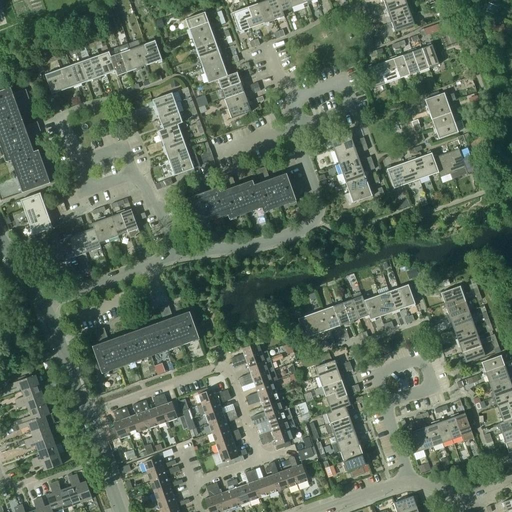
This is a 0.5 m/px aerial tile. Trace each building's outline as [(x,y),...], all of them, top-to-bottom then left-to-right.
[(274,19),(267,0),(266,0),(258,3),(265,25),(270,23),(269,21),(274,19)] [(278,0),(267,0),(274,19),(280,17),(281,19),(284,18),(284,16),(285,16),(284,13),(283,13),(278,0)] [(289,0),(278,0),(283,13),(284,13),(287,12),(287,10),(292,8),(289,0)] [(306,0),(289,0),(292,8),(303,4),(304,6),(308,4),(306,0)] [(408,6),(406,0),(394,0),(385,3),(387,9),(385,10),(387,14),(408,6)] [(265,25),(258,3),(248,6),(252,16),(246,18),(250,28),(261,24),(262,26),(265,25)] [(486,11),(492,13),(495,6),(489,3),(486,11)] [(245,30),(250,28),(246,18),(252,16),(248,6),(232,12),(239,31),(240,31),(241,33),(245,32),(245,30)] [(412,15),(408,6),(387,14),(388,18),(390,17),(392,23),(412,15)] [(209,22),(207,16),(209,15),(208,12),(206,13),(206,12),(186,19),(189,29),(209,22)] [(415,25),(412,15),(392,23),(394,28),(392,29),(393,33),(395,32),(415,25)] [(502,19),(494,16),(492,22),(499,25),(502,19)] [(158,29),(165,27),(162,20),(156,22),(158,29)] [(211,28),(209,22),(189,29),(193,39),(215,31),(214,27),(211,28)] [(437,24),(424,29),(426,36),(440,30),(437,24)] [(216,34),(215,31),(193,39),(196,48),(216,41),(214,35),(216,34)] [(380,39),(373,41),(375,47),(382,45),(380,39)] [(156,40),(145,44),(149,54),(143,56),(146,66),(158,62),(159,64),(162,63),(162,61),(163,60),(156,40)] [(218,47),(216,41),(196,48),(200,58),(222,50),(220,46),(218,47)] [(428,46),(422,48),(429,68),(440,65),(432,45),(431,43),(427,44),(428,46)] [(134,73),(137,71),(130,49),(129,49),(128,44),(118,48),(127,73),(133,71),(134,73)] [(145,44),(130,49),(137,71),(142,70),(142,68),(146,66),(143,56),(149,54),(145,44)] [(111,56),(117,73),(116,73),(118,77),(119,76),(119,78),(123,77),(122,75),(127,73),(118,48),(109,51),(111,56)] [(416,49),(412,50),(420,72),(429,68),(422,48),(417,50),(416,49)] [(223,54),(222,50),(200,58),(204,70),(224,63),(221,54),(223,54)] [(409,53),(403,55),(410,75),(420,72),(412,50),(408,51),(409,53)] [(109,51),(99,55),(106,75),(112,73),(112,74),(116,73),(117,73),(111,56),(109,51)] [(99,55),(89,58),(97,80),(101,79),(101,77),(106,75),(99,55)] [(397,55),(393,57),(400,79),(410,75),(403,55),(398,57),(397,55)] [(387,72),(382,74),(385,84),(400,79),(393,57),(389,58),(389,60),(384,62),(387,72)] [(89,58),(80,62),(87,82),(93,80),(93,81),(97,80),(89,58)] [(80,62),(70,65),(78,87),(82,86),(81,84),(87,82),(80,62)] [(375,87),(385,84),(382,74),(387,72),(384,62),(373,66),(372,64),(368,66),(369,68),(368,68),(375,87)] [(35,65),(37,69),(38,74),(38,73),(45,71),(43,63),(35,65)] [(227,71),(224,63),(204,70),(209,83),(218,80),(230,75),(230,74),(229,71),(227,71)] [(70,65),(61,69),(64,79),(59,81),(62,91),(73,87),(74,88),(78,87),(70,65)] [(57,95),(56,93),(62,91),(59,81),(64,79),(61,69),(45,74),(52,95),(53,94),(54,96),(57,95)] [(230,74),(230,75),(218,80),(221,89),(244,81),(242,77),(240,78),(238,72),(230,74)] [(245,85),(244,81),(221,89),(224,98),(244,90),(243,86),(245,85)] [(0,127),(23,119),(18,103),(30,99),(27,90),(14,94),(12,88),(0,91),(0,127)] [(247,97),(244,90),(224,98),(228,109),(250,101),(249,96),(247,97)] [(154,111),(176,103),(172,93),(152,100),(154,106),(153,107),(154,111)] [(427,111),(449,103),(457,101),(454,94),(446,97),(445,94),(446,94),(445,93),(425,100),(427,106),(426,107),(427,111)] [(478,96),(471,98),(473,104),(480,102),(478,96)] [(252,104),(250,101),(228,109),(231,119),(252,111),(250,105),(252,104)] [(179,113),(176,103),(154,111),(156,114),(157,114),(159,120),(179,113)] [(452,113),(449,103),(427,111),(428,115),(430,114),(432,120),(452,113)] [(208,111),(205,105),(198,108),(201,114),(208,111)] [(179,113),(159,120),(161,125),(160,126),(161,129),(161,130),(178,124),(183,122),(179,113)] [(434,130),(456,123),(452,113),(432,120),(434,125),(432,126),(434,130)] [(12,160),(35,152),(29,135),(41,131),(38,121),(25,126),(23,119),(0,127),(0,141),(7,162),(12,160)] [(459,132),(456,123),(434,130),(435,134),(437,133),(439,139),(459,132)] [(178,124),(161,130),(161,129),(158,130),(158,132),(157,133),(158,136),(160,135),(162,141),(181,134),(178,124)] [(352,132),(350,133),(350,132),(330,139),(334,149),(343,145),(345,151),(356,147),(352,136),(353,136),(352,132)] [(185,143),(181,134),(162,141),(164,146),(162,147),(163,151),(185,143)] [(190,159),(185,143),(163,151),(165,155),(166,154),(169,160),(179,156),(181,162),(190,159)] [(345,151),(343,145),(334,149),(339,164),(361,156),(359,152),(358,153),(356,147),(345,151)] [(454,150),(446,153),(453,173),(466,168),(460,151),(459,148),(458,148),(457,147),(454,148),(454,150)] [(467,148),(460,151),(466,168),(468,173),(475,171),(467,148)] [(39,150),(35,152),(12,160),(24,193),(51,183),(45,167),(57,162),(54,153),(42,157),(39,150)] [(428,154),(422,156),(429,176),(439,173),(433,155),(432,152),(431,153),(431,151),(427,152),(428,154)] [(441,177),(453,173),(446,153),(437,156),(437,154),(433,155),(439,173),(441,177)] [(179,156),(169,160),(173,171),(171,172),(172,175),(174,175),(174,176),(194,169),(190,159),(181,162),(179,156)] [(362,160),(361,156),(339,164),(342,173),(362,166),(360,161),(362,160)] [(419,180),(429,176),(422,156),(416,158),(416,157),(412,158),(419,180)] [(409,161),(403,163),(406,173),(401,175),(404,185),(419,180),(412,158),(408,160),(409,161)] [(401,175),(406,173),(403,163),(392,167),(392,165),(387,167),(388,168),(387,169),(394,188),(404,185),(401,175)] [(261,183),(255,185),(262,208),(263,212),(296,201),(286,173),(270,179),(266,166),(256,170),(261,183)] [(364,172),(362,166),(342,173),(346,183),(368,175),(366,171),(364,172)] [(474,178),(483,175),(481,170),(472,173),(474,178)] [(236,186),(232,173),(222,177),(227,190),(220,192),(228,215),(230,219),(262,208),(255,185),(253,180),(236,186)] [(369,179),(368,175),(346,183),(349,193),(369,186),(367,180),(369,179)] [(168,178),(155,183),(157,188),(170,184),(168,178)] [(196,226),(228,215),(220,192),(219,187),(202,193),(198,181),(188,184),(192,196),(186,199),(196,226)] [(371,192),(369,186),(349,193),(345,194),(349,204),(353,203),(373,196),(373,195),(374,194),(373,191),(371,192)] [(37,212),(47,209),(43,197),(45,197),(43,193),(41,193),(21,200),(25,210),(35,207),(37,212)] [(410,205),(407,198),(400,201),(403,208),(410,205)] [(37,212),(35,207),(25,210),(30,225),(52,217),(51,213),(49,214),(47,209),(37,212)] [(125,210),(120,211),(128,233),(130,238),(136,237),(136,235),(140,233),(131,209),(125,211),(125,210)] [(118,236),(128,233),(120,211),(116,213),(117,215),(111,217),(118,236)] [(53,221),(52,217),(30,225),(33,235),(54,228),(52,222),(53,221)] [(106,218),(105,217),(101,218),(109,240),(118,236),(111,217),(106,218)] [(93,226),(99,243),(109,240),(101,218),(98,219),(98,221),(92,224),(93,226)] [(101,248),(99,243),(93,226),(90,227),(90,229),(84,231),(87,241),(82,243),(85,253),(101,248)] [(75,257),(76,257),(85,253),(82,243),(87,241),(84,231),(73,235),(72,233),(69,235),(69,237),(68,237),(75,257)] [(218,238),(217,236),(216,231),(209,233),(211,237),(212,240),(218,238)] [(56,241),(63,261),(75,257),(68,237),(56,241)] [(47,243),(44,244),(44,246),(43,246),(50,266),(63,261),(56,241),(48,244),(47,243)] [(419,276),(416,268),(409,270),(412,279),(419,276)] [(408,284),(398,287),(405,307),(410,305),(411,307),(415,305),(414,304),(415,303),(408,284)] [(456,304),(466,301),(460,285),(440,292),(440,293),(438,293),(440,297),(442,296),(444,302),(454,299),(456,304)] [(398,287),(388,291),(396,312),(400,311),(399,309),(405,307),(398,287)] [(388,291),(379,294),(382,304),(377,306),(380,316),(392,312),(392,313),(396,312),(388,291)] [(379,294),(363,300),(369,317),(370,320),(371,321),(375,320),(374,318),(380,316),(377,306),(382,304),(379,294)] [(361,295),(351,299),(359,319),(364,317),(365,319),(369,317),(363,300),(361,295)] [(351,299),(342,302),(350,324),(354,323),(353,321),(359,319),(351,299)] [(469,310),(466,301),(456,304),(454,299),(444,302),(448,313),(446,314),(447,318),(469,310)] [(342,302),(332,306),(340,326),(345,324),(346,326),(350,324),(342,302)] [(199,339),(190,312),(173,317),(169,305),(160,308),(164,321),(158,323),(167,350),(199,339)] [(334,328),(340,326),(332,306),(323,309),(331,331),(335,330),(334,328)] [(323,309),(313,313),(298,318),(305,338),(306,338),(306,340),(310,338),(309,337),(326,331),(327,332),(331,331),(323,309)] [(475,326),(469,310),(447,318),(449,322),(451,321),(453,327),(463,324),(465,329),(475,326)] [(141,329),(136,316),(127,319),(131,332),(125,335),(135,361),(167,350),(158,323),(141,329)] [(465,329),(463,324),(453,327),(457,338),(454,339),(456,343),(478,335),(475,326),(465,329)] [(109,340),(104,328),(104,327),(95,331),(99,344),(93,346),(102,373),(135,361),(125,335),(109,340)] [(481,345),(478,335),(456,343),(457,347),(459,346),(461,352),(481,345)] [(246,359),(263,353),(259,343),(243,349),(245,354),(232,359),(234,364),(234,361),(240,359),(241,363),(247,361),(246,359)] [(485,355),(481,345),(461,352),(464,358),(462,359),(463,362),(465,362),(485,355)] [(234,364),(236,368),(248,364),(250,369),(271,361),(268,352),(263,353),(246,359),(247,361),(241,363),(240,359),(234,361),(234,364)] [(482,369),(483,372),(504,365),(501,355),(481,362),(483,368),(482,369)] [(315,367),(318,377),(338,370),(336,365),(338,364),(336,360),(335,361),(334,360),(315,367)] [(271,361),(250,369),(252,374),(239,379),(241,383),(241,382),(241,381),(246,378),(248,382),(254,380),(253,378),(274,370),(271,361)] [(165,372),(162,363),(155,366),(158,374),(165,372)] [(510,380),(504,365),(483,372),(484,377),(486,376),(488,381),(498,378),(500,384),(510,380)] [(256,388),(273,382),(278,380),(274,370),(253,378),(254,380),(248,382),(246,378),(241,381),(241,382),(241,383),(242,387),(254,383),(256,388)] [(340,376),(338,370),(318,377),(322,387),(343,379),(342,375),(340,376)] [(16,387),(18,393),(40,385),(36,375),(10,385),(12,389),(16,387)] [(477,375),(467,379),(469,385),(479,381),(477,375)] [(511,390),(511,386),(510,380),(500,384),(498,378),(488,381),(492,393),(490,393),(492,397),(511,390)] [(344,383),(343,379),(322,387),(325,396),(335,393),(337,398),(347,395),(343,383),(344,383)] [(275,389),(273,382),(256,388),(258,393),(246,398),(248,402),(247,400),(253,398),(255,401),(260,399),(260,398),(276,391),(279,390),(278,388),(275,389)] [(43,395),(40,385),(18,393),(20,398),(16,399),(17,404),(43,395)] [(199,395),(202,405),(231,395),(229,390),(218,394),(216,389),(199,395)] [(511,406),(511,390),(492,397),(493,401),(495,401),(497,406),(507,403),(509,408),(511,406)] [(261,402),(263,407),(280,401),(276,391),(260,398),(260,399),(255,401),(253,398),(247,400),(248,402),(249,406),(261,402)] [(335,393),(325,396),(331,412),(347,406),(348,406),(351,405),(350,404),(352,403),(351,400),(349,401),(347,395),(337,398),(335,393)] [(165,394),(159,397),(168,422),(178,419),(172,402),(168,404),(165,394)] [(47,404),(43,395),(17,404),(19,408),(23,407),(25,412),(47,404)] [(233,400),(231,395),(202,405),(206,415),(223,409),(222,404),(233,400)] [(159,426),(168,422),(159,397),(153,399),(156,408),(153,409),(159,426)] [(139,403),(149,429),(159,426),(153,409),(150,410),(147,401),(139,403)] [(253,417),(254,421),(255,421),(254,419),(260,417),(261,420),(267,418),(267,417),(283,411),(283,410),(288,409),(287,406),(282,408),(280,401),(263,407),(265,413),(253,417)] [(310,401),(303,403),(307,419),(313,418),(310,401)] [(136,415),(133,416),(139,433),(149,429),(139,403),(133,406),(136,415)] [(511,418),(511,406),(509,408),(507,403),(497,406),(501,418),(499,418),(500,422),(501,422),(511,418)] [(51,414),(47,404),(25,412),(27,417),(23,419),(14,421),(15,426),(19,425),(24,423),(45,416),(46,416),(51,414)] [(329,423),(350,416),(347,410),(349,410),(348,406),(347,406),(331,412),(326,413),(329,423)] [(127,408),(120,410),(130,436),(139,433),(133,416),(130,417),(127,408)] [(190,409),(183,411),(186,421),(193,418),(190,409)] [(236,410),(225,414),(223,409),(206,415),(209,424),(238,414),(236,410)] [(120,439),(130,436),(120,410),(114,412),(117,422),(114,423),(115,428),(109,430),(113,440),(119,438),(120,439)] [(256,426),(268,421),(270,427),(287,421),(283,411),(267,417),(267,418),(261,420),(260,417),(254,419),(255,421),(254,421),(256,426)] [(474,437),(472,432),(465,412),(458,414),(458,412),(454,414),(462,435),(464,441),(474,437)] [(239,419),(238,414),(209,424),(212,434),(230,428),(228,423),(239,419)] [(450,417),(445,419),(452,439),(462,435),(454,414),(450,415),(450,417)] [(45,416),(24,423),(19,425),(21,429),(30,426),(32,432),(49,426),(46,416),(45,416)] [(327,435),(333,433),(355,425),(353,421),(351,421),(350,416),(329,423),(324,425),(327,435)] [(193,418),(186,421),(189,430),(196,428),(193,418)] [(511,429),(511,418),(501,422),(500,422),(497,423),(498,424),(496,425),(497,428),(499,428),(501,434),(511,429)] [(438,419),(434,421),(442,442),(452,439),(445,419),(439,421),(438,419)] [(273,436),(290,430),(287,421),(270,427),(272,432),(259,436),(261,441),(262,440),(261,439),(267,437),(268,440),(274,438),(273,436)] [(431,424),(425,426),(433,446),(442,442),(434,421),(430,422),(431,424)] [(336,442),(356,435),(355,430),(356,429),(355,425),(333,433),(336,442)] [(52,435),(49,426),(32,432),(34,437),(25,440),(26,444),(52,435)] [(419,426),(415,428),(423,449),(433,446),(425,426),(420,428),(419,426)] [(196,428),(189,430),(192,437),(199,435),(196,428)] [(233,437),(230,428),(212,434),(216,444),(233,437)] [(413,453),(423,449),(415,428),(411,429),(412,431),(406,433),(413,453)] [(299,431),(303,442),(310,439),(307,429),(299,431)] [(503,444),(511,440),(511,429),(501,434),(503,439),(501,440),(503,444)] [(277,446),(294,440),(290,430),(273,436),(274,438),(268,440),(267,437),(261,439),(262,440),(261,441),(263,445),(275,441),(277,446)] [(56,445),(52,435),(26,444),(28,448),(37,445),(39,451),(56,445)] [(340,452),(362,444),(360,440),(359,441),(356,435),(336,442),(331,444),(334,454),(340,452)] [(237,447),(233,437),(216,444),(219,454),(237,447)] [(508,453),(511,451),(511,440),(503,444),(504,448),(506,447),(508,453)] [(343,462),(363,454),(362,449),(363,448),(362,444),(340,452),(343,462)] [(59,454),(56,445),(39,451),(41,456),(32,459),(33,463),(59,454)] [(310,446),(297,451),(300,461),(317,455),(314,446),(310,447),(310,446)] [(145,449),(147,455),(154,453),(152,447),(145,449)] [(240,457),(237,447),(219,454),(223,463),(240,457)] [(125,452),(128,460),(136,456),(134,449),(125,452)] [(63,464),(59,454),(33,463),(35,468),(44,464),(46,470),(63,464)] [(365,460),(363,454),(343,462),(347,471),(349,470),(352,477),(364,472),(362,466),(367,464),(366,463),(368,463),(367,459),(365,460)] [(164,465),(161,457),(144,463),(148,473),(164,467),(164,465)] [(298,466),(296,461),(295,458),(292,457),(289,458),(289,460),(291,465),(292,468),(298,485),(309,482),(302,465),(298,466)] [(447,457),(441,460),(443,467),(449,464),(447,457)] [(273,475),(280,492),(289,489),(283,471),(278,473),(275,462),(269,465),(270,467),(272,472),(273,475)] [(151,482),(167,476),(165,469),(170,467),(169,463),(164,465),(164,467),(148,473),(151,482)] [(428,463),(418,466),(421,474),(430,470),(428,463)] [(122,474),(131,471),(129,465),(120,468),(122,474)] [(289,489),(298,485),(292,468),(283,471),(289,489)] [(255,470),(250,472),(260,499),(270,496),(264,478),(258,480),(255,470)] [(251,503),(260,499),(250,472),(245,473),(249,484),(245,485),(251,503)] [(82,502),(92,499),(86,481),(80,483),(77,474),(73,476),(82,502)] [(264,478),(270,496),(280,492),(273,475),(264,478)] [(72,506),(82,502),(73,476),(68,478),(71,487),(66,488),(72,506)] [(151,482),(155,492),(171,487),(170,485),(167,476),(151,482)] [(66,511),(73,509),(72,506),(66,488),(61,490),(58,481),(53,483),(63,509),(63,511),(66,511)] [(54,511),(63,509),(53,483),(49,484),(52,493),(46,495),(49,505),(50,504),(52,511),(54,511)] [(155,492),(158,501),(174,496),(172,488),(177,486),(176,483),(170,485),(171,487),(155,492)] [(217,483),(212,485),(221,511),(224,511),(232,509),(225,492),(221,494),(217,483)] [(210,511),(221,511),(212,485),(206,487),(210,498),(206,499),(210,511)] [(245,485),(235,489),(241,506),(251,503),(245,485)] [(235,489),(225,492),(232,509),(241,506),(235,489)] [(177,504),(174,496),(158,501),(161,511),(178,506),(177,504)] [(413,496),(393,503),(396,511),(397,511),(416,505),(413,496)] [(52,511),(50,504),(49,505),(45,506),(41,497),(37,499),(41,511),(52,511)] [(504,506),(506,511),(511,509),(511,497),(502,501),(503,503),(501,503),(502,507),(504,506)] [(31,511),(41,511),(37,499),(33,500),(36,509),(31,511)] [(183,502),(177,504),(178,506),(161,511),(179,511),(178,507),(184,505),(183,502)]
